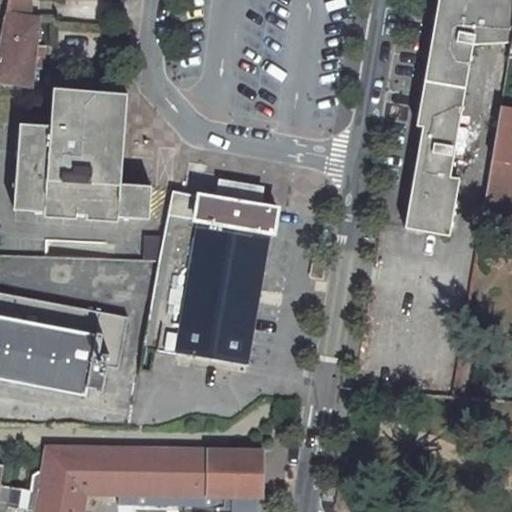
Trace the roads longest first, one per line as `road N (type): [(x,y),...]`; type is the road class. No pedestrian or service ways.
road 1 (unclassified): [(356,162),(299,511)]
road 2 (unclassified): [(150,0),(147,80),(196,133),(284,150)]
road 3 (unclassified): [(380,0),(356,162)]
